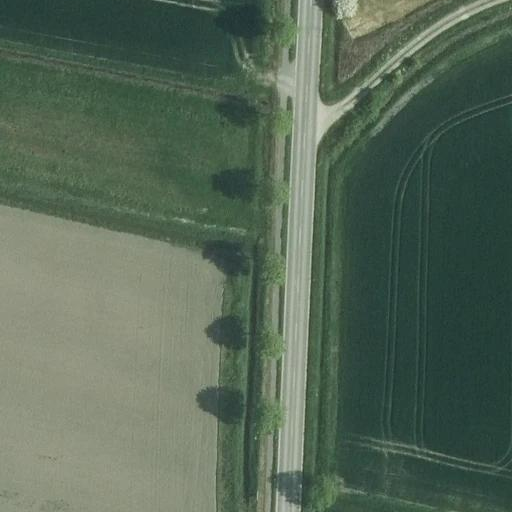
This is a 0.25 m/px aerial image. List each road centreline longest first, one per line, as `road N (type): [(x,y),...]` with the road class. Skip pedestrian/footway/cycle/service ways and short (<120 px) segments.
road 1 (secondary): [(312,0),(292,511)]
road 2 (track): [(306,136),(442,28),(493,0)]
